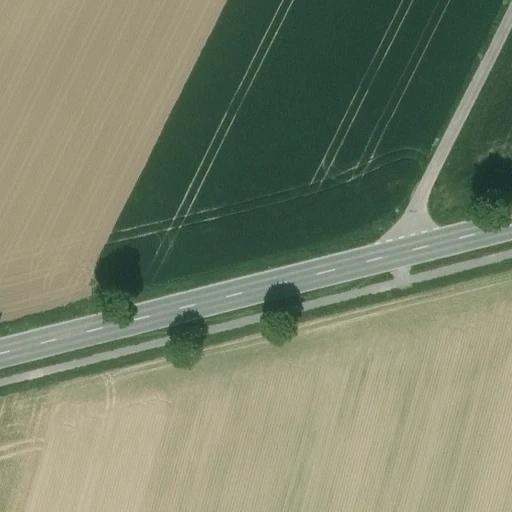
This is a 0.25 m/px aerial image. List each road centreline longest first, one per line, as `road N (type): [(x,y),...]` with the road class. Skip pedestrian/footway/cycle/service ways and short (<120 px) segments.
road 1 (secondary): [(0,354),(511,225)]
road 2 (track): [(393,255),(511,16)]
